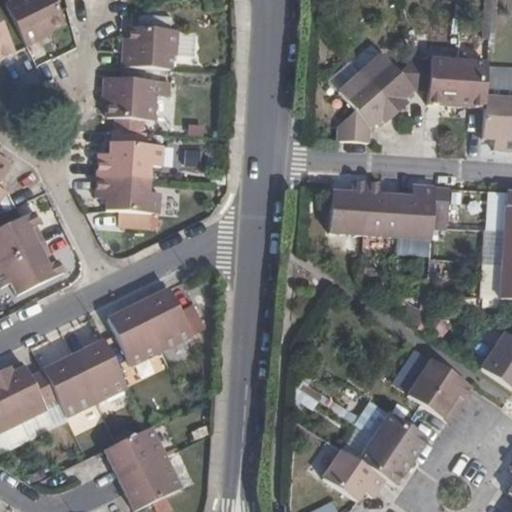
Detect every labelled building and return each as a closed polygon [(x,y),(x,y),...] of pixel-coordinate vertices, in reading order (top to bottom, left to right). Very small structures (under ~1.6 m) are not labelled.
[(18,0),(4,8),(25,50),(39,43),(37,40),(64,26),(50,0),(18,0)] [(489,23),(490,0),(483,0),(481,43),(488,43),(489,23)] [(497,24),(498,0),(490,0),(489,23),(497,24)] [(0,61),(13,55),(0,27),(0,61)] [(178,34),(128,31),(128,41),(127,54),(121,53),(119,70),(170,74),(170,59),(177,59),(178,34)] [(381,57),(360,76),(396,117),(407,107),(404,103),(414,94),(428,95),(430,64),(414,63),(398,76),(381,57)] [(458,65),(430,64),(428,95),(428,108),(455,110),(458,65)] [(360,76),(350,65),(328,84),(339,95),(360,76)] [(486,67),(458,65),(455,110),(484,111),(484,100),(486,79),(486,67)] [(396,117),(360,76),(339,95),(355,114),(338,128),(337,143),(370,145),(370,132),(380,123),(384,128),(396,117)] [(511,80),(486,79),(484,100),(511,101),(511,80)] [(150,97),(151,85),(119,82),(101,81),(100,96),(106,96),(105,111),(105,121),(109,122),(112,122),(111,135),(124,136),(141,137),(141,123),(152,124),(155,98),(150,97)] [(169,86),(151,85),(150,97),(155,98),(168,99),(169,86)] [(511,154),(511,101),(484,100),(484,111),(482,142),(494,143),(494,153),(511,154)] [(161,149),(124,147),(124,136),(111,135),(109,135),(108,146),(107,158),(97,157),(96,167),(95,179),(148,183),(149,170),(160,170),(161,149)] [(0,176),(9,164),(0,158),(0,176)] [(147,196),(148,183),(95,179),(94,193),(94,201),(105,202),(104,225),(135,227),(136,218),(157,219),(158,197),(147,196)] [(329,237),(363,239),(367,186),(352,186),(352,196),(332,195),(329,237)] [(363,239),(397,241),(400,199),(380,197),(381,187),(367,186),(363,239)] [(397,241),(431,243),(432,232),(434,191),(412,190),(412,199),(400,199),(397,241)] [(447,231),(450,192),(434,191),(432,232),(447,233),(447,231)] [(511,195),(505,195),(503,235),(511,235),(511,195)] [(0,266),(42,246),(33,228),(37,226),(31,213),(0,228),(0,266)] [(511,235),(503,235),(501,268),(511,268),(511,235)] [(51,264),(42,246),(0,266),(0,289),(8,286),(14,298),(61,275),(55,262),(51,264)] [(483,267),(481,301),(499,302),(501,268),(483,267)] [(511,268),(501,268),(499,302),(511,303),(511,268)] [(190,304),(176,311),(166,292),(135,307),(159,355),(190,339),(188,335),(202,328),(190,304)] [(426,318),(409,306),(402,317),(419,328),(426,318)] [(129,369),(159,355),(135,307),(106,322),(129,369)] [(511,341),(504,336),(480,372),(511,393),(511,341)] [(101,343),(70,358),(94,406),(125,391),(101,343)] [(64,421),(94,406),(70,358),(40,373),(55,404),(64,421)] [(406,399),(419,408),(447,426),(470,390),(430,363),(406,399)] [(43,410),(55,404),(40,373),(27,379),(23,370),(10,377),(6,371),(0,374),(0,390),(18,427),(45,414),(43,410)] [(0,435),(18,427),(0,390),(0,435)] [(388,417),(373,441),(410,466),(426,442),(405,429),(388,417)] [(163,464),(147,434),(146,434),(116,449),(101,457),(109,473),(116,487),(163,464)] [(322,441),(304,469),(322,481),(340,453),(322,441)] [(373,441),(357,464),(385,482),(395,489),(410,466),(373,441)] [(322,481),(356,504),(363,495),(372,501),(385,482),(357,464),(340,453),(322,481)] [(142,511),(178,494),(163,464),(116,487),(127,511),(142,511)] [(337,511),(333,503),(313,511),(337,511)]
